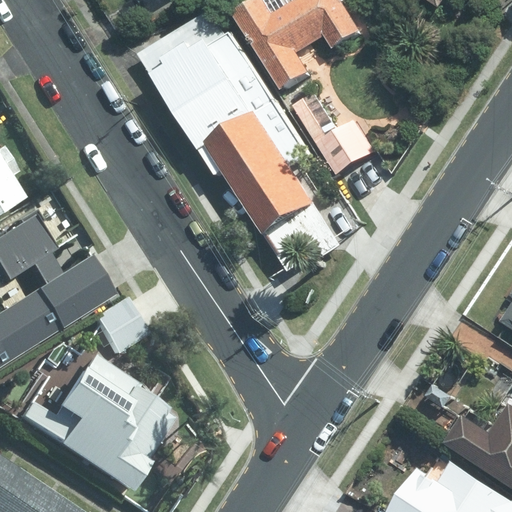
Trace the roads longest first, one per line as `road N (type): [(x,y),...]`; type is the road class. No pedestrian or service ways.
road 1 (residential): [(301,436),(24,0)]
road 2 (tertiary): [(511,120),(301,436)]
